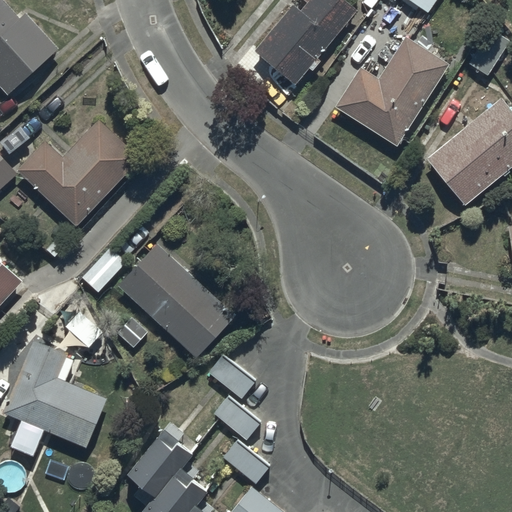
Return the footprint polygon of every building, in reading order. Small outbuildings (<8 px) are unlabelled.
[(0,0),(0,85),(7,94),(57,49),(25,12),(18,18),(0,0)] [(252,49),(294,84),(307,67),(311,70),(319,59),(317,57),(356,9),(344,0),(307,0),(299,10),(290,2),(252,49)] [(408,0),(427,12),(435,0),(408,0)] [(333,105),(395,145),(448,64),(404,36),(378,77),(359,65),(333,105)] [(464,206),(511,165),(511,110),(500,95),(425,157),(464,206)] [(16,169),(75,225),(138,157),(98,119),(62,157),(44,140),(16,169)] [(0,187),(17,173),(0,153),(0,187)] [(196,357),(234,315),(155,242),(117,285),(196,357)] [(81,277),(97,292),(125,261),(109,246),(81,277)] [(0,303),(22,280),(0,260),(0,303)] [(133,348),(147,332),(130,315),(115,332),(133,348)] [(3,413),(85,446),(105,397),(56,377),(66,353),(33,340),(3,413)] [(255,379),(222,353),(207,372),(240,398),(255,379)] [(245,439),(260,421),(228,394),(213,413),(245,439)] [(192,439),(168,420),(125,473),(140,484),(131,495),(143,505),(139,510),(141,511),(219,511),(201,497),(207,490),(199,483),(205,476),(185,460),(193,451),(186,446),(192,439)] [(255,484),(270,465),(237,439),(222,457),(255,484)] [(228,511),(283,511),(251,485),(228,511)]
